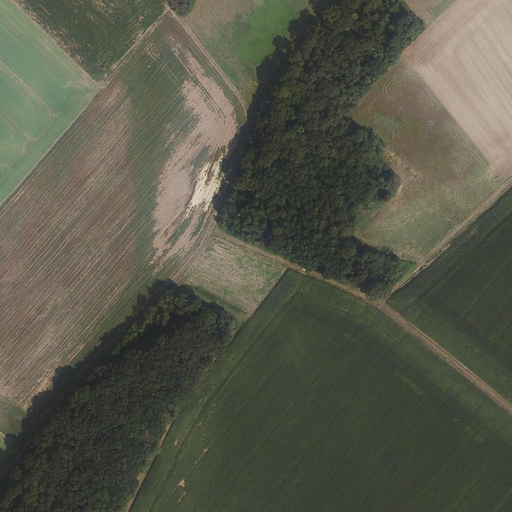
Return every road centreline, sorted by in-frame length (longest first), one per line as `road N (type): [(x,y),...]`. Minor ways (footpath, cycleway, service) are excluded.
road 1 (track): [(162,0),(250,112),(251,143),(223,229),(75,374),(0,463)]
road 2 (track): [(511,183),(382,300),(219,234)]
